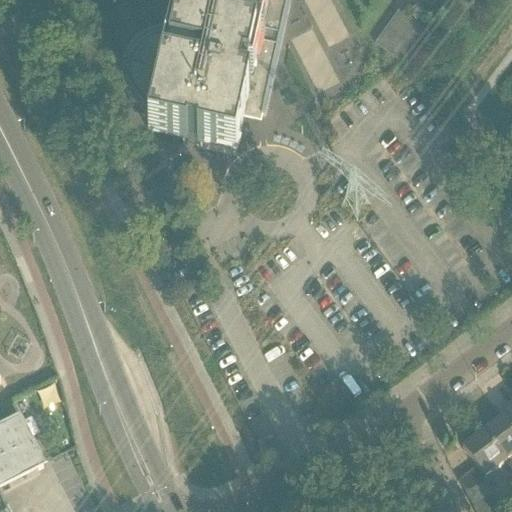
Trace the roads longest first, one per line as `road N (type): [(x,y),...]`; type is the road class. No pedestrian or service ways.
road 1 (tertiary): [(131,442),(0,133)]
road 2 (residential): [(308,471),(202,265),(202,235),(233,216)]
road 3 (residential): [(233,216),(265,234),(295,224),(308,196),(303,172),(283,157),(251,158),(233,175),(230,207)]
road 4 (residential): [(401,418),(511,334)]
